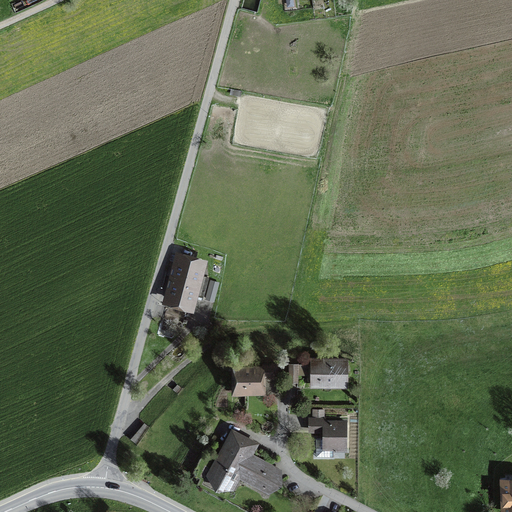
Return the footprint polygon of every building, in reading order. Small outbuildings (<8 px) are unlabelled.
[(178,263),(168,300),(190,305),(193,294),(203,297),(208,277),(198,275),(202,262),(171,253),(169,260),(178,263)] [(207,301),(213,302),(216,290),(210,289),(207,301)] [(176,320),(178,312),(167,309),(164,317),(176,320)] [(320,386),(346,386),(346,360),(320,360),(320,364),(312,364),(312,383),(320,383),(320,386)] [(290,381),(289,382),(298,382),(298,381),(297,381),(297,364),(289,364),(290,365),(290,381)] [(234,368),(234,392),(263,392),(263,378),(277,378),(277,365),(263,365),(263,369),(234,368)] [(310,429),(324,429),(324,439),(316,439),(316,457),(333,457),(334,446),(346,446),(346,422),(324,421),(324,418),(310,418),(310,429)] [(199,485),(225,499),(239,474),(245,478),(244,479),(256,485),(258,482),(266,486),(265,487),(271,490),(281,484),(276,482),(278,480),(268,466),(267,467),(255,461),(261,450),(250,444),(251,442),(235,433),(234,437),(232,436),(224,450),(226,451),(223,456),(208,448),(193,476),(202,481),(199,485)]
